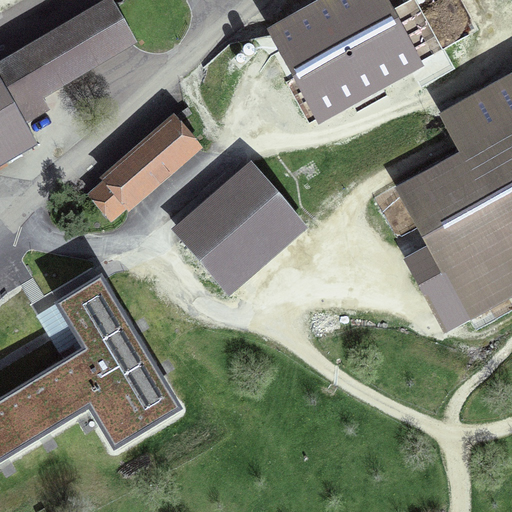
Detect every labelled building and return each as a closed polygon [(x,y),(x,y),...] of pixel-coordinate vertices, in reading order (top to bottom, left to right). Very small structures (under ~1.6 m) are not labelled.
[(320,118),(416,65),(379,0),(338,0),(275,35),(320,118)] [(110,7),(0,70),(0,82),(15,108),(130,41),(110,7)] [(466,159),(401,195),(469,318),(511,293),(511,79),(443,118),(466,159)] [(0,158),(34,139),(15,108),(0,82),(0,158)] [(129,208),(197,149),(177,126),(191,113),(188,109),(173,121),(176,125),(91,197),(110,219),(126,205),(129,208)] [(181,235),(228,290),(300,228),(253,173),(181,235)] [(66,364),(0,403),(0,460),(89,406),(114,448),(178,409),(100,281),(58,306),(86,352),(77,355),(73,348),(62,354),(61,353),(60,354),(66,364)]
